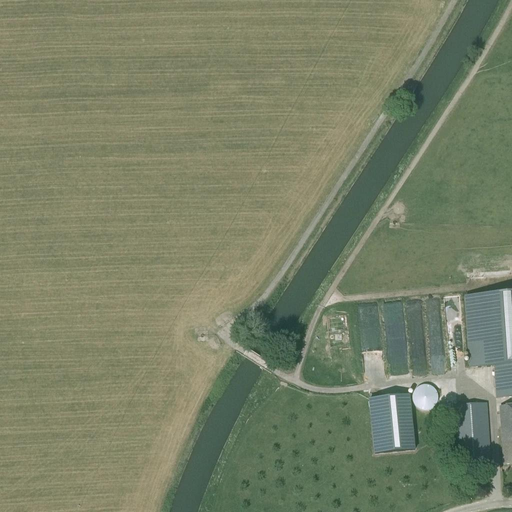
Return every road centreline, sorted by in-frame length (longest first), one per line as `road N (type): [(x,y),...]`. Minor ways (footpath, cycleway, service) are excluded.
road 1 (track): [(301,386),(228,341),(224,328),(272,286),(453,0)]
road 2 (track): [(293,381),(323,300),(511,2)]
road 3 (track): [(323,300),(465,288)]
